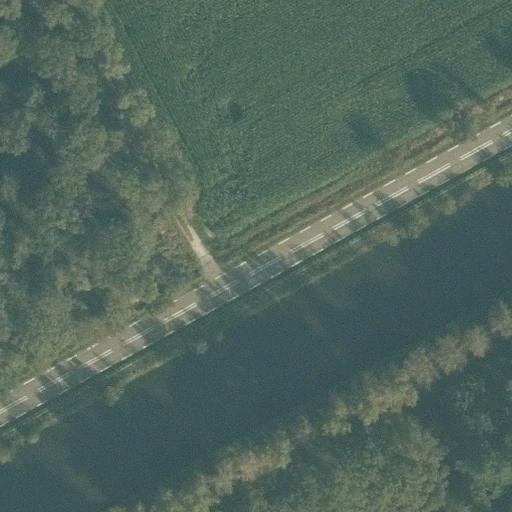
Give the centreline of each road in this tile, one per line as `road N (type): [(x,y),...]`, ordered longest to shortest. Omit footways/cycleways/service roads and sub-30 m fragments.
road 1 (secondary): [(0,411),(511,130)]
road 2 (track): [(156,511),(511,318)]
